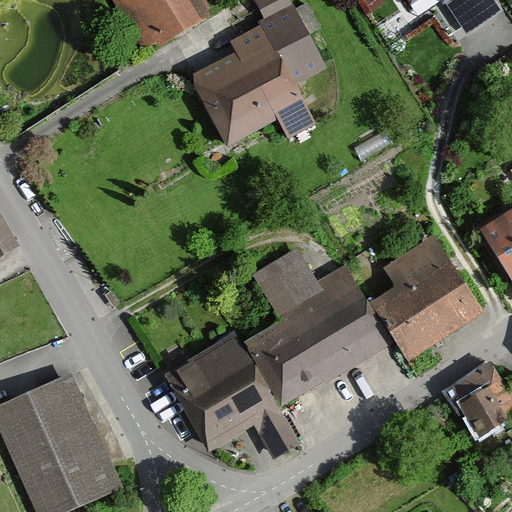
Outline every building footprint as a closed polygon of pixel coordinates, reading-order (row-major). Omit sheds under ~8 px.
[(101,0),(133,60),(204,22),(191,0),(101,0)] [(180,85),(216,152),(269,124),(281,143),(308,126),(293,102),(287,92),(321,73),(302,40),(318,31),(304,9),(289,18),(280,0),(256,0),(248,4),(261,30),(251,36),(249,32),(222,49),(228,59),(180,85)] [(456,0),(403,0),(410,11),(426,0),(435,0),(442,9),(446,7),(456,0)] [(456,0),(446,7),(467,37),(502,13),(492,0),(456,0)] [(511,208),(466,238),(503,293),(511,287),(511,208)] [(0,257),(14,249),(0,225),(0,257)] [(375,272),(386,291),(358,308),(391,366),(470,321),(425,243),(375,272)] [(335,273),(309,287),(290,254),(244,280),(271,327),(233,349),(269,413),(379,351),(335,273)] [(266,464),(291,449),(269,413),(233,349),(226,337),(156,377),(199,452),(244,428),(266,464)] [(511,411),(486,370),(446,395),(473,439),(511,415),(511,411)] [(0,449),(29,511),(72,511),(115,492),(62,378),(0,406),(0,449)]
